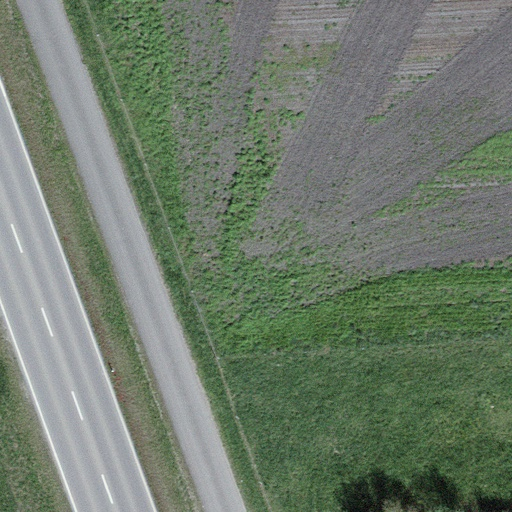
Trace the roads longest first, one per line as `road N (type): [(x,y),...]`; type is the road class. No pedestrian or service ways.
road 1 (track): [(226,511),(38,0)]
road 2 (primary): [(114,511),(0,193)]
